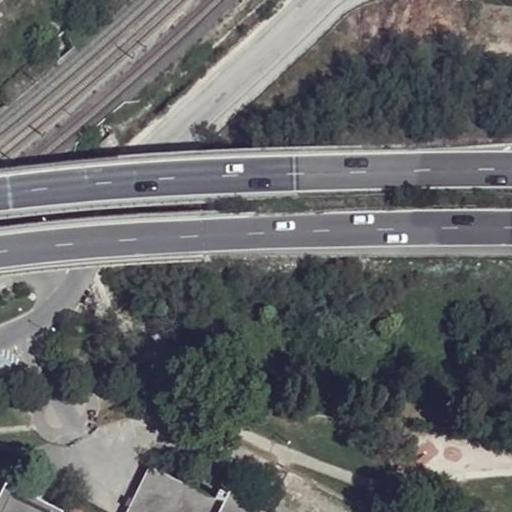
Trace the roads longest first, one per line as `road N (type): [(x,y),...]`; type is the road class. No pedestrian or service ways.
road 1 (motorway): [(511,168),(248,173),(0,193)]
road 2 (motorway): [(0,251),(217,233),(511,227)]
road 3 (residential): [(328,0),(175,149),(35,266)]
road 4 (residential): [(0,340),(73,304),(35,266)]
